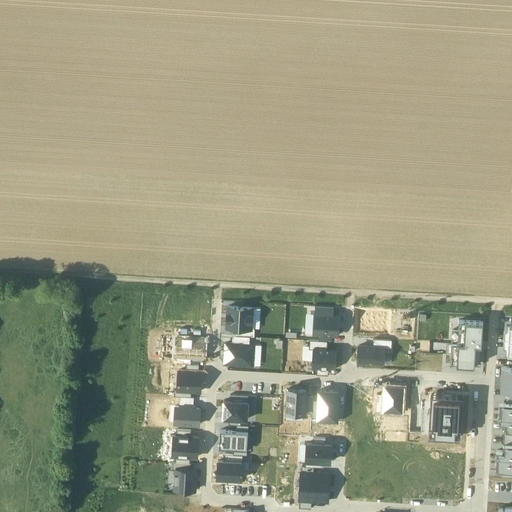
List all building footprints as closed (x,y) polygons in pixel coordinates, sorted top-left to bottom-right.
[(333,306),(316,305),(315,313),(333,315),(333,306)] [(237,327),(252,328),(252,327),(253,307),(228,306),(227,327),(237,327)] [(332,335),(338,335),(339,315),(333,315),(315,313),(314,333),(320,334),(332,335)] [(452,329),(451,357),(475,359),(476,344),(482,345),(483,321),(459,320),(458,329),(452,329)] [(252,328),(237,327),(236,335),(250,336),(254,336),(255,328),(252,327),(252,328)] [(232,335),(232,343),(250,344),(250,336),(236,335),(232,335)] [(177,337),(176,356),(192,357),(204,358),(205,338),(177,337)] [(511,338),(504,338),(503,347),(505,347),(505,354),(511,354),(511,338)] [(310,339),(309,349),(313,349),(313,347),(327,348),(328,340),(319,340),(310,339)] [(252,364),(254,344),(250,344),(232,343),(226,342),(225,350),(226,350),(226,355),(225,355),(224,363),(252,364)] [(385,346),(373,345),(359,345),(358,362),(385,363),(385,346)] [(327,348),(313,347),(313,349),(312,367),(317,367),(329,368),(336,368),(337,348),(327,348)] [(511,367),(502,367),(501,378),(511,378),(511,367)] [(178,389),(192,390),(201,391),(202,371),(199,371),(186,370),(179,369),(178,389)] [(511,378),(501,378),(501,390),(511,391),(511,378)] [(384,408),(402,409),(403,386),(386,385),(385,394),(384,408)] [(305,412),(306,395),(306,389),(288,388),(288,395),(287,395),(286,412),(296,413),(296,412),(305,412)] [(339,391),(319,390),(319,400),(319,418),(338,418),(338,408),(339,391)] [(361,418),(369,419),(369,415),(370,397),(371,393),(351,392),(350,412),(361,413),(361,418)] [(376,411),(384,412),(384,408),(385,394),(377,393),(377,397),(376,411)] [(460,437),(463,395),(431,393),(428,435),(460,437)] [(191,396),(180,395),(179,405),(185,406),(185,403),(193,403),(194,396),(191,396)] [(247,418),(248,400),(230,399),(224,399),(223,417),(229,417),(241,418),(247,418)] [(511,403),(506,403),(500,402),(499,416),(511,416),(511,403)] [(179,405),(176,405),(175,422),(199,423),(200,407),(193,407),(193,403),(185,403),(185,406),(179,405)] [(511,416),(499,416),(499,422),(505,423),(504,429),(511,429),(511,416)] [(234,447),(246,448),(247,431),(220,429),(219,446),(234,447)] [(171,454),(175,455),(190,456),(198,456),(199,435),(191,434),(180,434),(173,433),(171,454)] [(511,436),(504,436),(503,444),(511,444),(511,436)] [(313,442),(307,442),(306,459),(324,460),(330,461),(331,443),(325,443),(313,442)] [(497,450),(497,456),(511,456),(511,444),(503,444),(503,451),(497,450)] [(225,453),(225,460),(243,461),(243,454),(233,453),(225,453)] [(511,456),(497,456),(496,470),(502,470),(511,470),(511,456)] [(242,469),(243,461),(225,460),(219,459),(218,465),(219,465),(219,470),(218,470),(218,476),(228,477),(240,478),(242,478),(242,471),(243,471),(243,469),(242,469)] [(174,488),(196,489),(197,469),(191,469),(176,468),(175,468),(174,488)] [(313,472),(301,471),(300,499),(312,499),(328,500),(330,473),(313,472)] [(312,499),(300,499),(299,507),(311,507),(312,499)]
